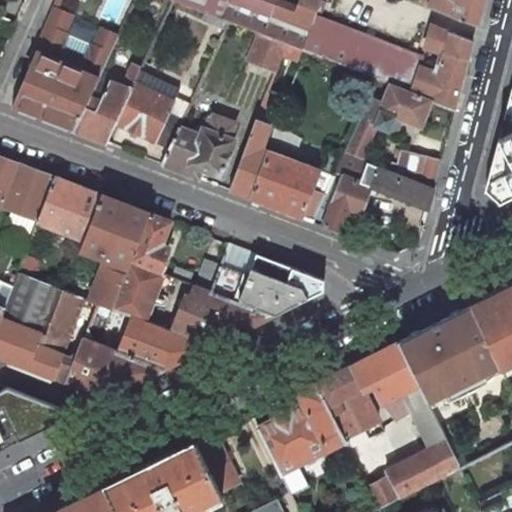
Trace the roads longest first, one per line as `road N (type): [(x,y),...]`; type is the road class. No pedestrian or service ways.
road 1 (residential): [(423,288),(0,492)]
road 2 (residential): [(0,125),(423,288)]
road 3 (residential): [(464,268),(446,231),(510,0)]
